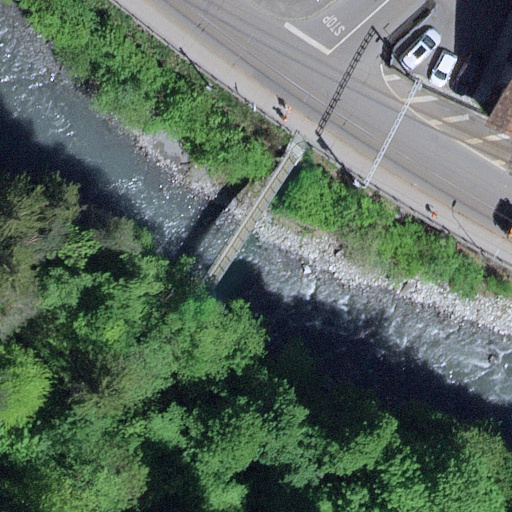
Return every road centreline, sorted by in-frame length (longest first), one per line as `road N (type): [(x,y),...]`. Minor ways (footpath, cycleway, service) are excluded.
road 1 (unclassified): [(305,75),(511,205)]
road 2 (unclassified): [(200,0),(305,75)]
